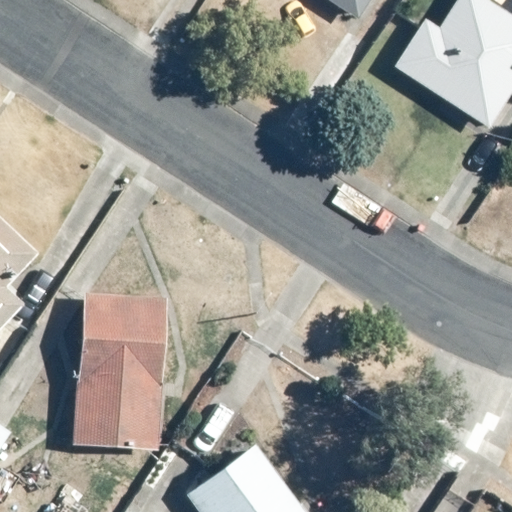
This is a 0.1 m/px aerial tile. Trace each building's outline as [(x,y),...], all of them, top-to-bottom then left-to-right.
[(328,0),(358,19),(370,0),(328,0)] [(425,18),(394,65),(487,126),(511,88),(511,15),(489,0),(458,0),(440,28),(425,18)] [(0,331),(26,304),(8,287),(40,254),(0,216),(0,331)] [(169,298),(83,292),(72,446),(158,452),(169,298)] [(0,446),(10,432),(0,425),(0,446)] [(307,511),(258,443),(186,495),(199,511),(307,511)]
